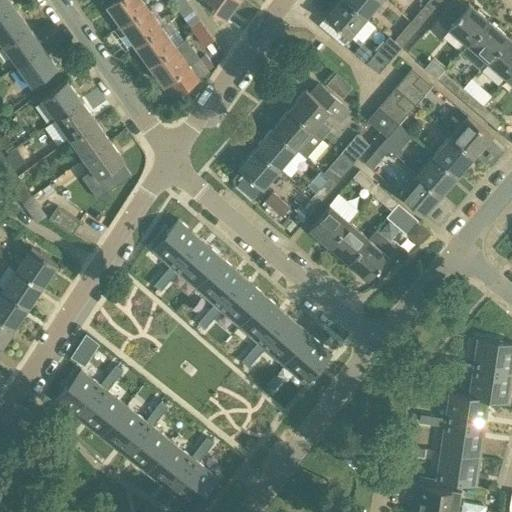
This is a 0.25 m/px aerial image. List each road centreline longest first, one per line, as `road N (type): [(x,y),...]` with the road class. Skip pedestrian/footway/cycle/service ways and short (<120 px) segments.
road 1 (residential): [(0,419),(170,158)]
road 2 (residential): [(375,345),(190,185),(170,158)]
road 3 (residential): [(170,158),(287,0)]
road 4 (residential): [(170,158),(57,0)]
road 5 (residential): [(375,345),(458,248)]
road 6 (residential): [(378,511),(383,473),(316,425)]
